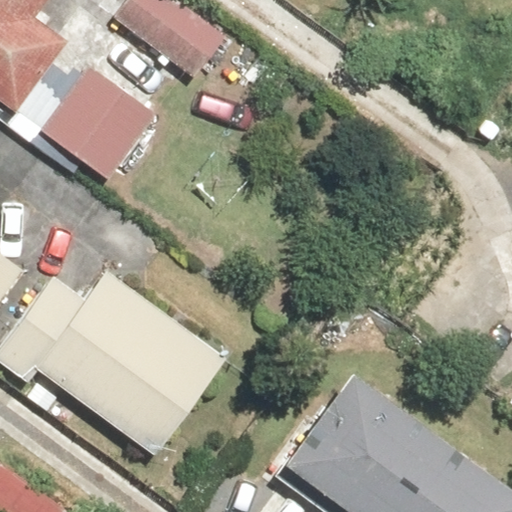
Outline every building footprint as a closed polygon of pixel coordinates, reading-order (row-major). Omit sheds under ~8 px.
[(0,0),(0,106),(11,114),(62,44),(30,20),(44,0),(0,0)] [(222,39),(164,0),(123,0),(110,20),(122,28),(102,57),(133,78),(152,51),(194,80),(222,39)] [(158,116),(83,63),(36,128),(111,182),(158,116)] [(0,301),(24,270),(0,251),(0,301)] [(224,357),(100,269),(80,297),(47,274),(0,340),(0,369),(27,388),(22,395),(45,412),(61,390),(154,456),(224,357)] [(511,511),(511,497),(345,370),(324,397),(312,388),(251,467),(310,511),(511,511)]
